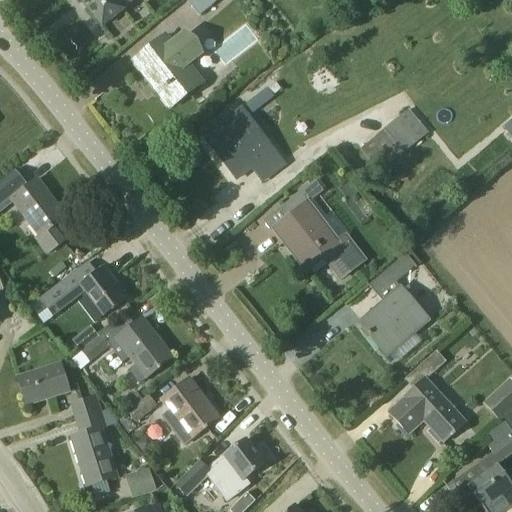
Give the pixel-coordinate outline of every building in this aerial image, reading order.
[(79,0),(102,28),(123,11),(120,8),(130,0),(79,0)] [(219,0),(185,0),(185,1),(199,17),(219,0)] [(228,66),(259,39),(245,23),(214,50),(228,66)] [(164,39),(134,62),(171,109),(200,86),(185,66),(201,54),(185,32),(168,45),(164,39)] [(239,113),(204,139),(235,179),(255,164),(268,180),(282,169),(243,118),(270,98),(270,99),(281,91),(276,84),(265,92),(264,91),(239,113)] [(397,121),(363,148),(383,171),(416,144),(428,135),(408,111),(397,121)] [(13,173),(0,183),(0,214),(13,204),(10,201),(25,190),(22,187),(24,186),(13,173)] [(25,190),(10,201),(13,204),(39,239),(36,241),(47,255),(63,243),(52,229),(62,221),(47,201),(50,199),(36,181),(25,190)] [(282,208),(263,223),(270,233),(274,230),(286,245),(288,244),(309,271),(325,259),(340,279),(363,262),(345,239),(337,245),(307,205),(323,193),(314,183),(282,208)] [(384,305),(359,326),(386,357),(427,322),(400,291),(395,285),(415,267),(421,262),(411,251),(406,257),(405,256),(369,287),(384,305)] [(103,268),(80,286),(103,318),(124,302),(110,284),(113,281),(103,268)] [(142,321),(116,341),(136,367),(129,372),(138,384),(171,359),(142,321)] [(102,337),(81,353),(89,364),(111,347),(102,337)] [(403,401),(388,414),(408,436),(423,423),(442,445),(464,425),(425,381),(445,363),(436,353),(405,381),(414,391),(403,401)] [(60,367),(18,380),(26,407),(68,393),(60,367)] [(189,381),(162,402),(170,413),(163,418),(184,446),(191,441),(218,420),(189,381)] [(511,384),(484,408),(498,423),(511,410),(511,384)] [(135,393),(120,405),(127,414),(143,402),(135,393)] [(143,402),(127,414),(136,425),(156,407),(152,403),(148,398),(143,402)] [(96,399),(71,407),(76,421),(100,414),(96,399)] [(80,436),(71,439),(86,488),(117,479),(102,430),(105,429),(100,414),(76,421),(80,436)] [(472,470),(446,488),(453,498),(463,511),(464,511),(477,503),(483,511),(511,511),(511,486),(499,469),(511,459),(511,430),(506,423),(488,436),(498,450),(472,470)] [(198,463),(174,487),(184,495),(204,475),(226,503),(235,496),(236,497),(239,494),(239,493),(248,486),(244,481),(263,466),(245,442),(206,471),(198,463)] [(150,471),(127,479),(134,498),(156,491),(150,471)]
